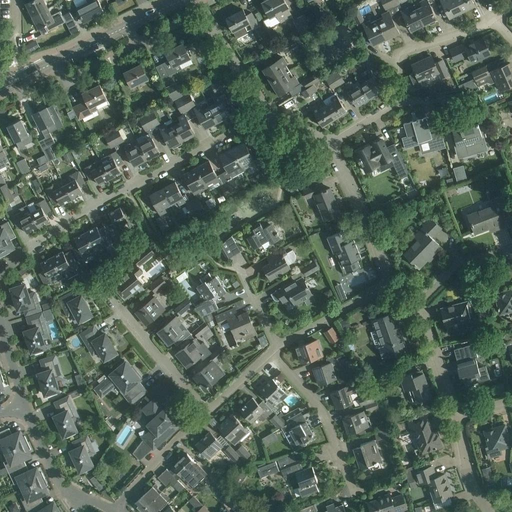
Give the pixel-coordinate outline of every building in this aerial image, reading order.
[(32,15),(48,8),(44,1),(45,0),(33,0),(26,3),(32,15)] [(104,12),(98,0),(88,0),(89,1),(76,7),(83,22),(91,18),(91,17),(95,14),(96,16),(104,12)] [(291,16),(288,10),(287,8),(288,7),(284,0),(266,0),(262,2),(270,17),(276,14),(280,22),(291,16)] [(348,12),(348,11),(342,0),(338,0),(334,2),(341,16),(348,12)] [(381,0),(386,9),(392,6),(389,0),(381,0)] [(422,0),(420,1),(422,5),(416,9),(423,25),(428,23),(430,25),(435,23),(435,19),(436,18),(429,4),(434,1),(433,0),(422,0)] [(440,0),(449,18),(462,12),(456,0),(433,0),(434,1),(436,0),(440,0)] [(456,0),(462,12),(475,5),(472,0),(456,0)] [(51,15),(48,8),(32,15),(39,28),(47,24),(50,30),(66,22),(60,11),(51,15)] [(351,11),(357,23),(363,20),(357,8),(351,11)] [(423,25),(416,9),(409,12),(407,8),(401,11),(411,31),(423,25)] [(243,9),(226,18),(233,31),(237,39),(249,32),(248,30),(252,28),(258,25),(251,12),(246,15),(243,9)] [(377,22),(386,39),(399,32),(388,11),(382,14),(384,18),(377,22)] [(300,33),(310,27),(303,14),(293,20),(300,33)] [(386,39),(377,22),(371,25),(369,21),(363,23),(374,45),(386,39)] [(52,33),(42,38),(47,47),(56,42),(52,33)] [(450,50),(455,61),(469,55),(472,63),(490,54),(483,38),(468,45),(467,42),(450,50)] [(294,39),(288,42),(280,45),(283,52),(297,45),(294,39)] [(163,63),(169,75),(182,69),(179,63),(190,58),(183,43),(166,52),(170,59),(163,63)] [(361,55),(368,67),(374,63),(367,51),(361,55)] [(420,81),(438,72),(441,78),(449,74),(442,60),(435,63),(431,56),(412,65),(415,72),(409,75),(416,89),(422,86),(420,81)] [(270,82),(286,72),(283,66),(287,64),(283,57),(263,69),(270,82)] [(121,84),(126,96),(140,89),(137,84),(148,78),(141,64),(124,73),(128,80),(121,84)] [(475,81),(485,76),(487,81),(491,83),(496,81),(500,90),(511,84),(511,64),(500,70),(499,68),(488,73),(485,66),(471,72),(475,81)] [(361,84),(369,98),(372,99),(376,96),(376,93),(381,90),(373,78),(374,76),(369,68),(362,73),(367,80),(361,84)] [(344,82),(336,69),(330,73),(338,85),(344,82)] [(286,72),(270,82),(278,95),(299,82),(294,75),(290,78),(286,72)] [(303,81),(307,87),(313,83),(319,79),(315,73),(303,81)] [(332,89),(338,85),(330,73),(324,76),(332,89)] [(224,90),(218,79),(211,82),(217,94),(224,90)] [(173,100),(182,96),(176,83),(167,88),(173,100)] [(304,97),(317,89),(313,83),(307,87),(301,91),(304,97)] [(369,98),(361,84),(354,88),(351,84),(346,87),(357,105),(362,102),(365,103),(369,100),(369,98)] [(83,93),(86,101),(72,108),(78,119),(98,110),(95,104),(106,99),(100,85),(83,93)] [(190,93),(183,97),(189,109),(196,105),(190,93)] [(218,121),(230,115),(227,110),(233,107),(230,102),(225,93),(215,98),(217,102),(210,106),(208,102),(218,121)] [(326,104),(335,119),(340,116),(343,116),(346,114),(346,112),(341,103),(336,94),(330,98),(332,100),(326,104)] [(182,112),(189,109),(183,97),(176,101),(182,112)] [(326,104),(324,100),(311,108),(323,126),(335,119),(326,104)] [(202,105),(201,105),(195,109),(205,128),(218,121),(208,102),(207,102),(206,101),(202,103),(202,105)] [(53,104),(33,114),(40,129),(41,128),(46,137),(39,140),(49,161),(56,157),(50,146),(50,147),(49,145),(54,142),(46,126),(60,119),(53,104)] [(153,111),(146,115),(153,126),(160,123),(153,111)] [(175,125),(183,140),(195,134),(184,114),(179,117),(181,121),(175,125)] [(146,130),(153,126),(146,115),(140,118),(146,130)] [(426,117),(416,120),(417,122),(413,123),(413,121),(403,124),(407,136),(401,137),(405,149),(419,144),(419,142),(429,139),(433,151),(445,147),(438,121),(437,121),(428,124),(426,117)] [(8,126),(15,141),(19,149),(25,146),(25,145),(30,142),(31,141),(32,139),(32,137),(30,133),(28,134),(21,120),(8,126)] [(182,144),(181,141),(183,140),(175,125),(168,128),(166,124),(160,127),(170,147),(172,146),(173,148),(182,144)] [(463,124),(451,127),(457,146),(465,144),(468,154),(485,149),(478,124),(464,127),(463,124)] [(117,128),(110,132),(117,144),(124,140),(117,128)] [(111,148),(117,144),(110,132),(104,136),(111,148)] [(146,140),(139,144),(147,159),(159,152),(149,133),(144,136),(146,140)] [(361,162),(366,171),(378,165),(378,164),(382,162),(383,163),(391,159),(391,158),(393,157),(396,164),(397,163),(396,162),(402,159),(394,143),(386,147),(382,139),(373,143),(374,144),(369,146),(356,152),(360,160),(358,160),(359,163),(361,162)] [(269,174),(275,170),(262,151),(252,157),(244,141),(232,148),(244,171),(256,164),(257,167),(262,163),(269,174)] [(147,159),(139,144),(133,147),(130,143),(124,146),(135,165),(147,159)] [(79,148),(72,151),(75,158),(82,154),(79,148)] [(244,171),(232,148),(219,155),(227,170),(223,172),(228,181),(234,194),(240,191),(232,177),(244,171)] [(109,161),(103,164),(110,178),(121,172),(118,166),(123,163),(117,150),(106,156),(109,161)] [(62,156),(67,164),(75,159),(71,152),(62,156)] [(16,162),(22,174),(30,170),(24,158),(16,162)] [(209,160),(197,167),(207,186),(219,180),(209,160)] [(110,178),(103,164),(96,168),(93,163),(83,168),(90,180),(95,177),(99,184),(110,178)] [(463,165),(452,167),(456,182),(467,180),(463,165)] [(207,186),(197,167),(184,174),(194,193),(207,186)] [(397,172),(400,178),(409,173),(406,168),(397,172)] [(68,176),(62,179),(62,180),(65,185),(72,199),(83,193),(79,185),(85,182),(78,171),(69,176),(68,176)] [(221,184),(228,197),(234,194),(228,181),(223,172),(222,173),(227,182),(221,184)] [(0,175),(0,200),(3,206),(14,201),(13,197),(11,194),(2,175),(0,175)] [(62,180),(45,189),(54,204),(59,201),(61,205),(72,199),(65,185),(62,180)] [(163,188),(171,203),(178,200),(180,204),(185,201),(175,182),(163,188)] [(317,184),(304,190),(307,197),(315,194),(325,219),(340,213),(330,188),(320,192),(317,184)] [(15,193),(11,194),(13,197),(15,196),(20,194),(16,185),(12,187),(15,193)] [(171,203),(163,188),(150,195),(161,215),(167,211),(165,207),(171,203)] [(511,213),(511,197),(510,193),(489,201),(491,206),(468,215),(475,234),(475,233),(493,226),(494,230),(505,226),(501,217),(511,213)] [(198,197),(192,200),(198,212),(205,209),(198,197)] [(33,202),(27,205),(31,213),(38,227),(49,221),(45,213),(51,211),(44,199),(34,204),(33,202)] [(192,216),(198,212),(192,200),(185,204),(192,216)] [(21,211),(11,216),(17,228),(23,225),(27,233),(38,227),(31,213),(27,205),(19,209),(21,211)] [(113,223),(108,226),(115,240),(114,241),(115,243),(116,243),(120,250),(121,250),(124,248),(129,242),(126,236),(120,225),(128,221),(124,213),(125,213),(123,208),(121,209),(120,207),(108,213),(112,221),(113,223)] [(164,215),(157,219),(163,231),(170,227),(164,215)] [(441,228),(430,217),(422,225),(424,226),(414,236),(418,240),(404,254),(419,268),(431,256),(433,257),(442,248),(431,237),(441,228)] [(0,229),(0,250),(3,255),(9,252),(8,250),(13,247),(8,237),(14,233),(8,222),(1,225),(3,228),(0,229)] [(271,244),(279,239),(280,237),(279,235),(279,234),(278,232),(277,232),(273,225),(271,224),(264,228),(261,224),(258,223),(253,226),(253,228),(255,233),(248,237),(248,239),(253,247),(255,248),(269,240),(271,244)] [(97,226),(86,232),(96,252),(103,248),(112,243),(104,227),(98,230),(97,226)] [(348,242),(343,231),(327,238),(333,253),(337,252),(343,265),(340,266),(344,274),(360,267),(357,260),(361,258),(353,239),(348,242)] [(78,246),(73,248),(79,260),(89,255),(96,252),(86,232),(74,238),(78,246)] [(231,235),(221,244),(228,258),(235,254),(230,245),(235,242),(231,235)] [(155,253),(150,247),(134,259),(140,265),(155,253)] [(263,267),(264,269),(262,270),(265,277),(268,275),(270,280),(292,267),(290,264),(294,262),(296,260),(297,258),(297,256),(296,254),(293,250),(287,253),(284,247),(270,255),(273,260),(263,267)] [(121,255),(118,249),(111,253),(114,258),(121,255)] [(63,251),(51,257),(59,271),(65,268),(68,273),(79,268),(72,256),(67,258),(63,251)] [(59,271),(51,257),(40,263),(44,270),(39,273),(45,285),(55,280),(56,282),(62,278),(59,271)] [(306,275),(322,265),(319,259),(302,269),(306,275)] [(114,286),(116,288),(116,289),(119,292),(120,292),(124,298),(143,283),(137,276),(142,272),(137,265),(121,277),(123,279),(114,286)] [(202,283),(197,287),(202,294),(200,295),(201,296),(203,294),(206,299),(195,307),(202,316),(218,308),(214,300),(226,292),(215,276),(213,278),(209,272),(199,279),(202,283)] [(167,283),(161,276),(151,285),(156,292),(167,283)] [(295,305),(304,299),(307,305),(315,300),(312,295),(302,277),(289,284),(289,283),(276,290),(277,291),(271,294),(274,299),(275,300),(277,300),(278,300),(281,298),(283,303),(291,298),(295,305)] [(11,288),(18,309),(24,307),(26,314),(40,310),(35,292),(28,294),(25,284),(22,285),(21,283),(13,285),(14,287),(11,288)] [(43,292),(47,300),(52,298),(48,289),(43,292)] [(511,290),(496,294),(500,313),(511,310),(511,290)] [(76,298),(72,292),(59,299),(68,315),(74,312),(79,321),(82,320),(83,322),(90,318),(89,316),(92,315),(81,295),(76,298)] [(344,292),(339,294),(341,300),(347,298),(344,292)] [(146,324),(162,312),(156,305),(160,302),(155,296),(136,312),(146,324)] [(180,315),(193,304),(188,298),(175,309),(180,315)] [(446,326),(450,325),(472,319),(468,302),(441,309),(446,326)] [(245,338),(256,333),(247,312),(238,316),(235,308),(216,316),(219,324),(229,320),(236,338),(243,335),(245,338)] [(394,312),(372,320),(375,330),(381,347),(379,348),(382,356),(384,356),(385,358),(407,350),(400,330),(401,329),(398,322),(397,323),(394,312)] [(25,331),(31,352),(34,351),(35,353),(43,351),(42,349),(45,348),(42,337),(48,335),(41,313),(27,318),(31,329),(25,331)] [(157,332),(168,345),(173,341),(176,345),(191,333),(190,333),(188,330),(184,329),(183,331),(178,325),(182,323),(176,316),(157,332)] [(205,322),(194,331),(198,337),(209,328),(205,322)] [(100,337),(94,326),(81,334),(93,354),(99,350),(104,359),(107,358),(108,360),(115,356),(114,354),(116,352),(105,333),(100,337)] [(332,328),(325,332),(332,343),(339,339),(332,328)] [(182,349),(175,354),(187,367),(200,357),(203,360),(209,355),(212,353),(203,342),(200,344),(195,338),(194,338),(182,349)] [(322,355),(320,347),(317,340),(296,347),(301,362),(322,355)] [(338,348),(343,345),(340,340),(335,343),(338,348)] [(492,340),(489,347),(496,349),(498,342),(492,340)] [(478,368),(475,358),(477,357),(473,344),(454,350),(457,361),(455,361),(461,381),(463,380),(465,386),(489,378),(486,366),(478,368)] [(212,353),(209,355),(210,356),(212,359),(215,362),(216,361),(227,353),(221,345),(212,353)] [(326,359),(328,363),(313,368),(318,385),(337,378),(332,364),(349,356),(347,350),(326,359)] [(38,374),(45,394),(48,394),(48,396),(56,393),(56,391),(58,390),(55,380),(62,378),(55,356),(41,360),(44,372),(38,374)] [(212,361),(194,376),(204,389),(219,377),(215,371),(220,367),(216,361),(215,362),(212,359),(211,360),(212,361)] [(100,384),(95,389),(101,396),(118,383),(124,391),(122,392),(131,403),(144,393),(135,382),(138,380),(142,377),(136,371),(135,372),(124,360),(117,366),(119,367),(111,374),(112,375),(108,378),(105,374),(97,380),(100,384)] [(400,361),(389,365),(392,374),(403,370),(400,361)] [(418,402),(419,403),(424,401),(423,400),(431,397),(423,373),(413,376),(412,373),(401,377),(406,391),(408,390),(413,404),(418,402)] [(275,406),(287,395),(273,379),(260,391),(268,400),(265,403),(276,414),(277,416),(281,413),(275,406)] [(336,408),(353,402),(350,394),(356,392),(353,384),(331,392),(336,408)] [(371,394),(359,398),(362,405),(374,401),(371,394)] [(60,413),(54,416),(64,436),(66,435),(67,437),(75,433),(74,431),(76,430),(72,420),(78,417),(69,396),(55,402),(60,413)] [(240,409),(252,422),(258,416),(262,421),(268,415),(252,398),(240,409)] [(132,453),(139,460),(174,428),(170,423),(175,418),(173,415),(174,414),(174,412),(174,411),(173,410),(171,409),(170,409),(168,410),(166,407),(163,410),(154,400),(144,409),(146,412),(148,410),(155,418),(148,424),(153,429),(144,438),(132,453)] [(378,408),(376,401),(364,405),(367,412),(378,408)] [(302,415),(298,408),(279,418),(284,424),(285,424),(302,415)] [(366,432),(364,427),(368,426),(363,411),(343,418),(348,433),(355,430),(357,435),(366,432)] [(220,425),(219,426),(235,444),(242,438),(243,439),(252,432),(246,426),(245,428),(232,414),(220,425)] [(277,416),(276,414),(270,419),(279,429),(284,424),(279,418),(277,416)] [(425,416),(416,419),(408,422),(411,431),(415,430),(423,453),(442,446),(436,430),(433,431),(431,428),(432,427),(433,426),(433,425),(432,425),(432,424),(431,424),(430,424),(428,424),(425,416)] [(306,444),(305,441),(314,436),(306,421),(301,424),(300,423),(296,425),(294,421),(281,428),(284,433),(288,431),(293,440),(289,442),(294,451),(306,444)] [(504,453),(502,448),(511,446),(505,425),(487,430),(492,446),(489,447),(492,456),(504,453)] [(376,441),(393,436),(390,427),(374,432),(376,441)] [(9,436),(6,430),(0,432),(0,445),(2,445),(5,452),(27,442),(24,436),(22,437),(19,431),(9,436)] [(210,432),(197,444),(202,450),(198,455),(203,460),(208,456),(210,458),(222,446),(223,446),(216,439),(210,432)] [(82,470),(83,472),(91,468),(90,466),(93,465),(88,455),(95,452),(87,436),(73,442),(76,448),(71,451),(80,471),(82,470)] [(368,465),(374,463),(375,465),(377,464),(377,462),(381,461),(374,440),(361,444),(361,446),(353,449),(360,469),(369,467),(368,465)] [(30,448),(27,442),(5,452),(9,459),(4,462),(9,473),(23,466),(20,460),(31,455),(28,449),(30,448)] [(239,457),(229,446),(224,451),(234,462),(234,461),(239,457)] [(242,446),(235,451),(244,460),(250,455),(242,446)] [(179,461),(193,475),(199,481),(206,474),(187,453),(179,461)] [(239,457),(234,461),(238,465),(243,461),(239,457)] [(299,460),(288,465),(280,468),(284,478),(296,474),(301,486),(298,487),(301,496),(318,489),(315,481),(317,480),(312,466),(303,469),(299,460)] [(172,467),(192,487),(199,481),(193,475),(179,461),(172,467)] [(279,471),(278,468),(275,461),(257,469),(260,478),(279,471)] [(19,481),(22,488),(44,478),(41,472),(39,473),(36,467),(26,472),(23,466),(9,473),(14,483),(19,481)] [(432,466),(415,472),(419,484),(428,481),(435,501),(452,495),(444,474),(436,477),(432,466)] [(175,478),(166,468),(157,477),(166,486),(171,482),(175,478)] [(483,473),(486,482),(494,480),(491,471),(483,473)] [(241,472),(238,477),(243,480),(246,475),(241,472)] [(412,473),(406,475),(406,476),(408,482),(414,480),(412,473)] [(45,485),(47,484),(44,478),(22,488),(26,496),(21,498),(27,510),(40,503),(37,496),(48,491),(45,485)] [(160,493),(155,489),(157,485),(155,484),(134,503),(142,511),(160,493)] [(241,503),(230,493),(227,490),(220,497),(234,510),(241,503)] [(154,511),(169,498),(167,496),(164,497),(160,493),(142,511),(154,511)] [(368,502),(370,511),(397,511),(407,509),(402,494),(391,498),(390,493),(377,497),(378,499),(368,502)] [(199,501),(193,496),(188,500),(194,506),(199,501)] [(43,508),(40,503),(27,510),(27,511),(62,511),(59,506),(57,508),(54,502),(43,508)]
